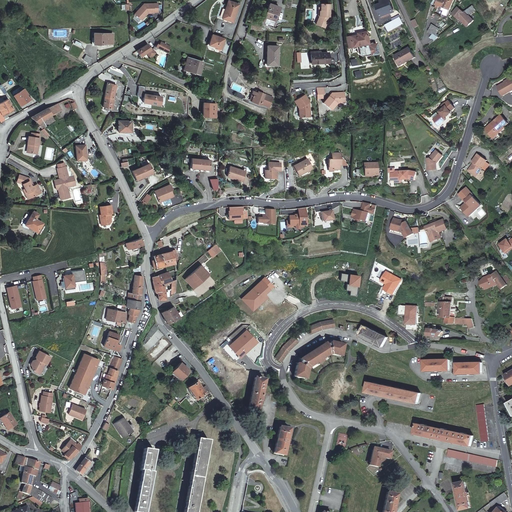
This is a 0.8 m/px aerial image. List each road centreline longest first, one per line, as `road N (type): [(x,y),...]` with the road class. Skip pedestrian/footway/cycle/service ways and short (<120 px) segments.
road 1 (residential): [(147,236),(172,214),(232,202),(339,197),(423,209),(452,185),(485,77),(511,60)]
road 2 (residential): [(425,348),(378,315),(320,305),(270,335),(265,365),(281,369)]
road 3 (residential): [(146,274),(118,381),(66,471)]
road 4 (residential): [(74,89),(147,236)]
road 5 (residential): [(36,456),(0,297)]
road 6 (residential): [(74,89),(197,0)]
road 7 (residential): [(146,274),(160,325),(219,397)]
road 8 (residential): [(126,511),(139,448),(194,419)]
